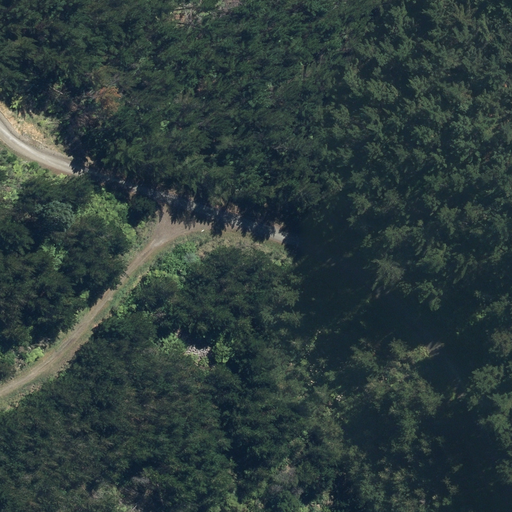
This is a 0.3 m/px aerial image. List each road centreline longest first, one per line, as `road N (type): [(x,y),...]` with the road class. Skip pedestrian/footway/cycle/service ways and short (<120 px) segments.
road 1 (track): [(511,506),(477,403),(394,295),(319,250),(33,149),(0,127)]
road 2 (track): [(235,223),(152,243),(49,362),(0,390)]
